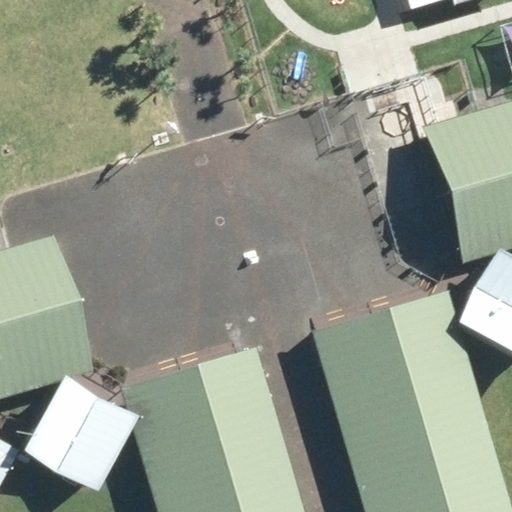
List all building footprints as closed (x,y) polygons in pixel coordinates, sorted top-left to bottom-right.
[(434,0),(437,11),(463,4),(475,0),(434,0)] [(511,92),(406,123),(445,261),(511,242),(511,92)] [(33,240),(0,249),(0,399),(73,379),(33,240)] [(492,511),(432,302),(311,337),(361,511),(492,511)] [(283,511),(239,356),(110,393),(144,511),(283,511)]
